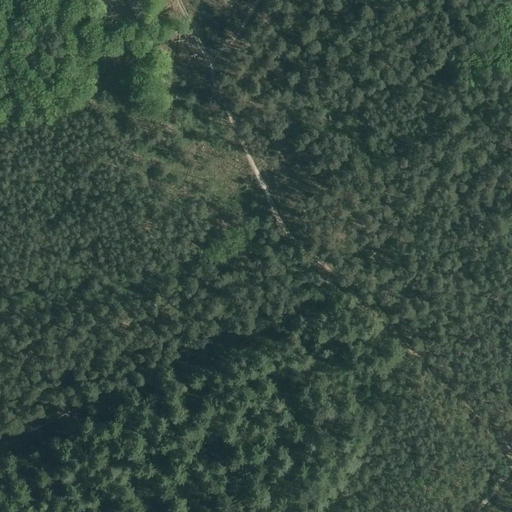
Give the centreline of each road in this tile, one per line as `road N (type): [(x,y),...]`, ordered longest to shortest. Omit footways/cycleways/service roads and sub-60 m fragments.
road 1 (track): [(337,280),(279,221),(206,57)]
road 2 (track): [(511,453),(337,280)]
